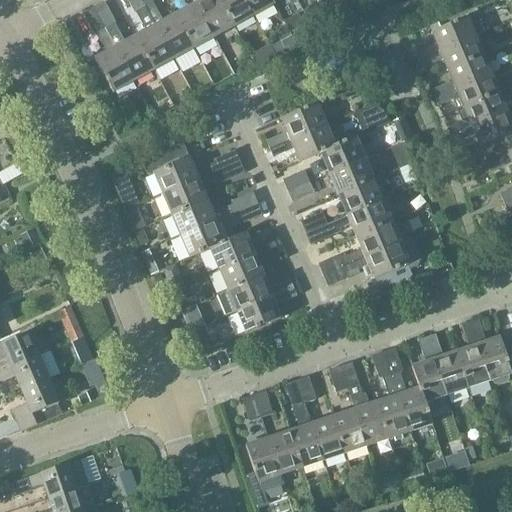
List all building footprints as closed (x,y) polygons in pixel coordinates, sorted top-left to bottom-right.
[(135,13),(144,8),(139,0),(125,0),(133,14),(135,13)] [(174,16),(162,23),(151,4),(154,2),(152,0),(139,0),(144,8),(155,27),(172,60),(192,49),(174,16)] [(212,38),(233,27),(217,0),(204,0),(195,5),(212,38)] [(217,0),(233,27),(253,17),(243,0),(217,0)] [(269,0),(243,0),(253,17),(273,6),(269,0)] [(92,9),(104,30),(115,24),(103,3),(92,9)] [(192,49),(212,38),(195,5),(174,16),(192,49)] [(152,71),(172,60),(154,27),(155,27),(144,8),(135,13),(146,32),(134,38),(152,71)] [(114,49),(104,30),(92,9),(82,15),(93,36),(95,34),(106,53),(93,60),(111,93),(132,82),(114,49)] [(414,54),(418,62),(474,37),(470,26),(477,23),(474,15),(431,33),(436,45),(414,54)] [(479,48),(474,37),(418,62),(421,70),(442,61),(447,72),(490,54),(486,45),(479,48)] [(132,82),(152,71),(134,38),(114,49),(132,82)] [(433,100),(490,76),(485,64),(493,61),(490,54),(447,72),(451,82),(430,91),(433,100)] [(462,109),(505,90),(511,87),(511,75),(494,84),(490,76),(433,100),(437,108),(458,99),(462,109)] [(449,137),(506,113),(511,109),(511,105),(509,99),(505,90),(462,109),(467,120),(445,129),(449,137)] [(138,118),(157,110),(153,100),(134,108),(138,118)] [(377,131),(397,121),(387,100),(366,110),(377,131)] [(268,150),(324,126),(315,104),(279,119),(285,133),(264,142),(268,150)] [(511,110),(506,113),(449,137),(452,145),(474,136),(478,147),(498,139),(511,132),(511,110)] [(333,146),(324,126),(268,150),(271,159),(292,150),(298,163),(319,154),(320,154),(319,153),(333,147),(333,146)] [(511,132),(498,139),(503,149),(483,158),(486,165),(511,154),(511,132)] [(389,137),(392,151),(407,146),(403,133),(389,137)] [(363,159),(354,138),(333,146),(333,147),(319,153),(320,154),(319,154),(328,174),(363,159)] [(194,173),(181,144),(142,161),(141,164),(145,174),(148,175),(151,174),(160,195),(238,162),(234,152),(212,161),(213,165),(194,173)] [(510,166),(511,170),(511,154),(486,165),(490,174),(510,166)] [(337,195),(372,180),(363,159),(328,174),(337,195)] [(30,172),(24,162),(0,174),(0,184),(2,188),(30,172)] [(160,196),(169,216),(205,201),(200,189),(220,181),(221,184),(243,174),(243,172),(238,162),(216,172),(196,180),(160,195),(160,196)] [(286,192),(307,183),(302,172),(281,181),(286,192)] [(346,216),(381,201),(372,180),(337,195),(346,216)] [(307,183),(286,192),(290,203),(312,194),(307,183)] [(511,190),(499,197),(502,204),(511,199),(511,190)] [(229,203),(231,206),(211,214),(205,201),(169,217),(178,237),(256,205),(251,194),(229,203)] [(511,199),(502,204),(505,211),(511,208),(511,199)] [(355,237),(390,222),(381,201),(346,216),(325,225),(304,234),(308,245),(340,232),(338,229),(349,224),(355,237)] [(261,216),(256,205),(178,237),(187,259),(210,250),(223,244),(223,243),(218,232),(238,224),(239,225),(261,216)] [(304,234),(325,225),(321,214),(299,224),(304,234)] [(364,258),(399,243),(390,222),(355,237),(360,250),(340,259),(344,267),(364,258)] [(210,250),(218,271),(274,247),(271,239),(250,247),(244,234),(223,243),(223,244),(210,250)] [(399,243),(344,267),(322,276),(327,287),(358,274),(357,271),(367,266),(377,289),(410,277),(409,272),(416,269),(418,262),(408,239),(399,243)] [(277,255),(274,247),(218,271),(227,293),(262,278),(257,264),(277,255)] [(322,276),(344,267),(341,260),(339,256),(317,265),(322,276)] [(267,290),(262,278),(227,293),(235,313),(292,289),(288,281),(267,290)] [(295,298),(292,289),(235,313),(244,334),(279,320),(274,306),(295,298)] [(59,314),(73,343),(84,338),(70,309),(59,314)] [(485,343),(478,322),(468,325),(488,383),(491,382),(494,385),(497,387),(505,384),(506,380),(507,376),(510,375),(498,339),(485,343)] [(466,390),(488,383),(468,325),(460,328),(468,349),(454,354),(466,390)] [(0,373),(39,357),(28,334),(0,345),(0,373)] [(466,390),(454,354),(442,358),(434,336),(425,339),(445,397),(466,390)] [(445,397),(425,339),(417,342),(424,364),(410,368),(417,390),(419,389),(424,404),(445,397)] [(398,373),(401,372),(394,349),(382,353),(390,376),(396,397),(408,433),(431,425),(424,404),(419,389),(417,390),(405,394),(398,373)] [(50,352),(39,357),(0,373),(0,384),(0,385),(15,378),(21,392),(49,380),(60,375),(50,352)] [(396,397),(390,376),(382,353),(370,357),(378,380),(381,379),(388,399),(375,404),(387,440),(408,433),(396,397)] [(338,368),(346,390),(348,397),(358,394),(356,387),(357,387),(350,364),(338,368)] [(334,394),(346,390),(338,368),(327,372),(334,394)] [(296,382),(304,404),(314,401),(307,378),(296,382)] [(22,433),(45,423),(62,416),(57,405),(59,404),(49,380),(21,392),(27,406),(12,412),(22,433)] [(288,433),(300,469),(322,461),(311,425),(304,404),(296,382),(284,386),(298,429),(288,433)] [(252,396),(260,419),(271,415),(263,392),(252,396)] [(248,423),(260,419),(252,396),(241,400),(248,423)] [(365,447),(387,440),(375,404),(353,411),(365,447)] [(344,454),(365,447),(353,411),(332,418),(344,454)] [(332,418),(311,425),(322,461),(344,454),(332,418)] [(278,476),(300,469),(288,433),(267,440),(278,476)] [(257,483),(278,476),(267,440),(245,447),(257,483)] [(119,465),(130,486),(141,481),(131,459),(119,465)] [(48,500),(76,490),(88,486),(79,462),(8,486),(12,499),(35,491),(34,489),(43,486),(48,500)] [(76,490),(48,500),(52,511),(90,511),(96,510),(88,486),(76,490)]
